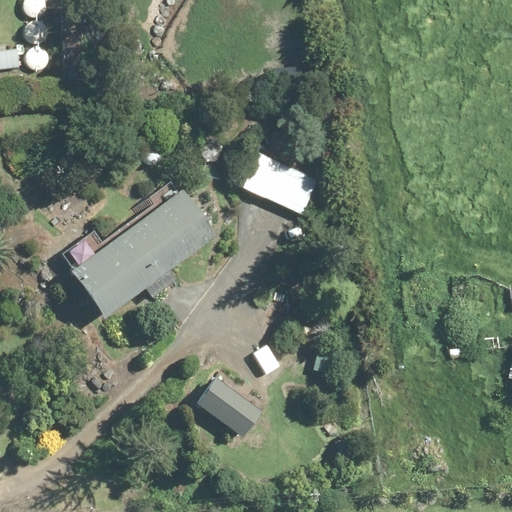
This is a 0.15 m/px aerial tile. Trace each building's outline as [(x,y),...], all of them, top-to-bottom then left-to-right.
[(50,0),(23,0),(26,75),(53,74),(50,0)] [(0,72),(4,73),(4,69),(18,69),(19,55),(0,54),(0,72)] [(315,204),(309,202),(318,180),(254,154),(239,190),(301,216),(308,219),(315,204)] [(216,234),(184,191),(73,272),(105,315),(216,234)] [(339,349),(315,348),(314,377),(338,378),(339,349)] [(221,371),(197,403),(243,437),(267,405),(221,371)]
